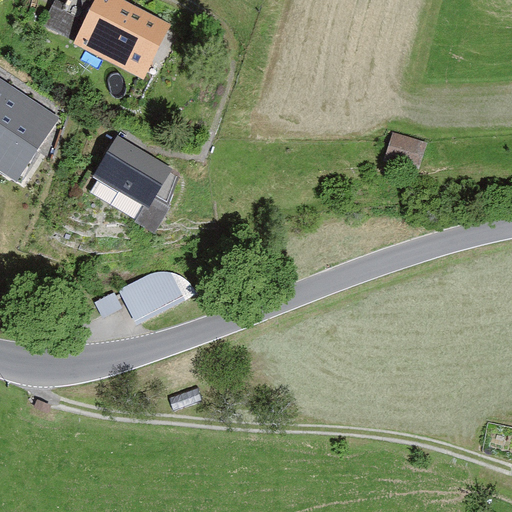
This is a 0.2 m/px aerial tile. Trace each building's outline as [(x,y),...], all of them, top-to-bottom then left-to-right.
[(93,26),(86,40),(142,68),(162,29),(103,0),(73,0),(67,13),(93,26)] [(0,164),(14,174),(48,122),(0,90),(0,164)] [(422,147),(395,139),(389,158),(416,166),(422,147)] [(120,144),(100,176),(148,204),(152,197),(168,207),(178,179),(120,144)] [(161,278),(149,279),(124,292),(139,320),(192,293),(186,282),(175,278),(161,278)]
